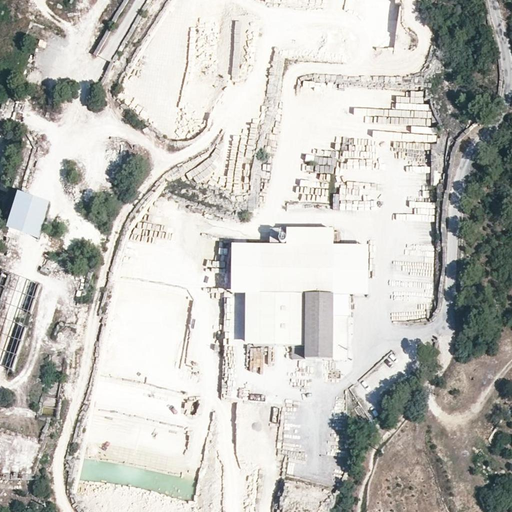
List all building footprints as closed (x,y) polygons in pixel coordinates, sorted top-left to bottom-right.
[(30,67),(26,85),(37,87),(40,69),(30,67)] [(429,127),(429,114),(415,115),(415,127),(429,127)] [(435,132),(416,132),(415,143),(435,143),(435,132)] [(416,144),(416,185),(427,185),(428,144),(416,144)] [(298,202),(326,202),(326,189),(298,188),(298,202)] [(9,234),(37,241),(49,205),(21,197),(9,234)] [(333,315),(333,296),(369,297),(369,247),(335,247),(335,230),(287,230),(287,246),(232,246),(231,296),(245,296),(245,346),(293,347),(293,361),(332,361),(332,355),(337,355),(337,350),(332,349),(332,344),(346,344),(346,315),(333,315)] [(0,310),(0,370),(13,375),(34,312),(40,291),(41,289),(10,279),(0,310)] [(40,291),(34,312),(42,314),(48,294),(40,291)] [(54,323),(58,302),(50,300),(46,321),(54,323)] [(43,406),(41,413),(53,415),(54,408),(43,406)] [(77,481),(85,508),(102,511),(188,511),(182,511),(181,508),(188,506),(219,511),(220,506),(228,501),(214,482),(215,477),(206,475),(197,463),(208,460),(201,450),(202,445),(199,446),(173,441),(176,425),(161,422),(160,419),(157,434),(127,427),(124,418),(103,424),(100,440),(84,445),(77,481)]
